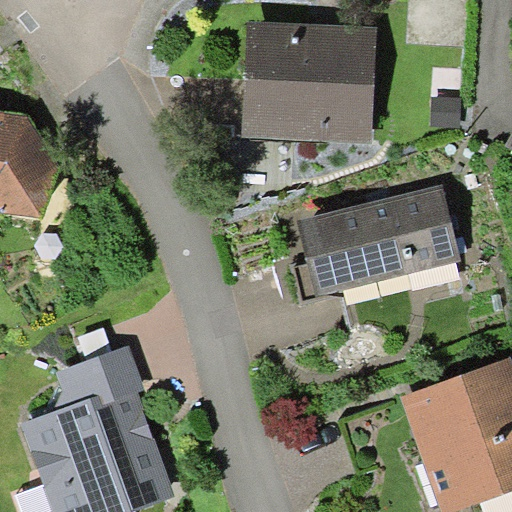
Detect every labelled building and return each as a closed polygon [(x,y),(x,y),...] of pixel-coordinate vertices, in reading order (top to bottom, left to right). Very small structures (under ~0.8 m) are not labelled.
[(380,27),(250,21),(244,137),(375,143),(380,27)] [(460,97),(432,97),(431,125),(459,126),(460,97)] [(28,113),(0,109),(0,210),(42,214),(60,165),(28,113)] [(443,184),(298,220),(309,263),(316,296),(461,260),(443,184)] [(294,266),(302,304),(317,301),(316,296),(309,263),(294,266)] [(56,371),(68,405),(100,394),(104,404),(138,391),(145,389),(129,345),(56,371)] [(511,362),(510,358),(401,397),(442,511),(449,511),(511,489),(511,362)] [(68,405),(21,422),(44,485),(52,511),(130,511),(135,510),(175,496),(138,391),(104,404),(100,394),(68,405)] [(21,511),(52,511),(44,485),(15,494),(21,511)]
